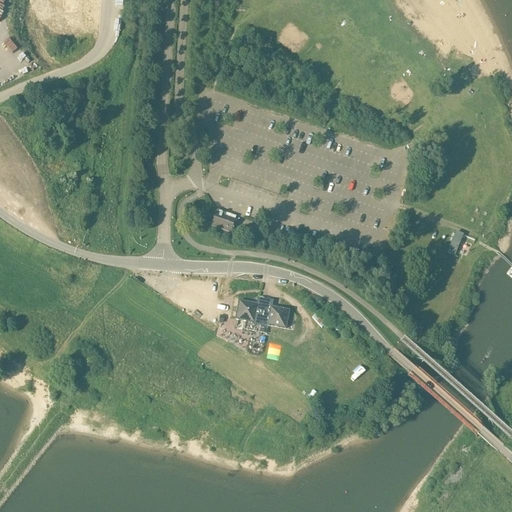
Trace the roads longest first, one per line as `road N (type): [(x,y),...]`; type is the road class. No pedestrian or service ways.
road 1 (unclassified): [(511,458),(326,293),(265,271),(162,266)]
road 2 (track): [(142,0),(117,186),(116,261)]
road 3 (unclassified): [(163,181),(198,175),(177,85),(183,0)]
road 4 (unclassified): [(163,181),(170,0)]
